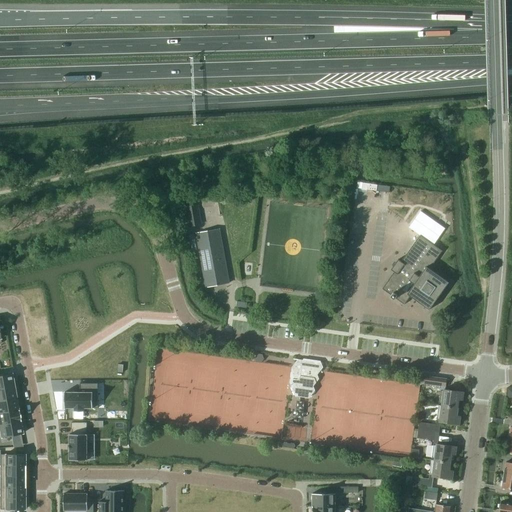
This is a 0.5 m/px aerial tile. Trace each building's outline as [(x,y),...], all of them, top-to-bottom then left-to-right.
[(195,205),(185,207),(189,227),(199,225),(195,205)] [(229,283),(220,229),(197,233),(206,287),(229,283)] [(395,298),(404,305),(410,297),(429,310),(437,299),(439,300),(443,295),(441,293),(449,282),(430,269),(442,251),(420,235),(401,262),(396,258),(388,268),(394,272),(382,289),(391,295),(391,296),(395,299),(395,298)] [(264,359),(262,354),(257,354),(254,357),(256,362),(261,363),(264,359)] [(317,375),(320,371),(323,368),(321,363),(316,362),(313,366),(309,365),(308,361),(298,360),(292,367),(291,375),(293,379),(290,383),(295,396),(309,398),(315,390),(313,386),(319,379),(317,375)] [(11,373),(0,375),(0,388),(14,386),(11,373)] [(445,390),(447,379),(425,376),(424,384),(442,386),(441,389),(444,389),(445,390)] [(65,392),(65,408),(74,408),(74,411),(84,411),(83,411),(83,408),(92,408),(93,408),(98,408),(98,384),(80,384),(80,392),(77,392),(76,392),(65,392)] [(14,386),(0,388),(0,400),(16,398),(14,386)] [(457,409),(458,400),(462,400),(464,392),(445,390),(444,389),(441,407),(457,409)] [(16,398),(0,400),(0,412),(18,409),(16,398)] [(456,416),(457,409),(441,407),(439,422),(459,424),(460,416),(456,416)] [(18,409),(0,412),(0,424),(20,421),(18,409)] [(20,421),(0,424),(0,435),(0,438),(22,434),(20,421)] [(419,422),(418,431),(436,433),(437,425),(419,422)] [(69,443),(69,451),(69,460),(87,460),(87,434),(86,434),(86,430),(87,430),(87,423),(71,423),(71,430),(73,430),(73,434),(69,434),(69,443)] [(310,442),(312,426),(303,425),(302,441),(310,442)] [(435,441),(436,433),(418,431),(417,438),(435,441)] [(450,464),(451,454),(455,455),(456,446),(434,444),(431,461),(434,461),(450,464)] [(5,455),(0,454),(0,465),(25,466),(25,455),(5,455)] [(452,479),(453,471),(449,470),(450,464),(434,461),(432,476),(434,476),(452,479)] [(511,463),(505,462),(503,475),(511,476),(511,463)] [(25,466),(0,465),(0,476),(25,477),(25,466)] [(511,476),(503,475),(502,488),(511,489),(511,476)] [(25,477),(0,476),(0,487),(25,487),(25,477)] [(432,488),(434,476),(432,476),(429,476),(429,479),(412,477),(411,485),(432,488)] [(25,487),(0,487),(0,498),(25,498),(25,487)] [(100,502),(99,502),(98,511),(123,511),(124,491),(106,491),(106,502),(105,502),(105,504),(100,504),(100,502)] [(437,500),(438,493),(426,491),(424,498),(437,500)] [(312,493),(312,494),(313,494),(313,506),(337,506),(335,505),(335,494),(335,493),(312,493)] [(87,494),(64,494),(64,510),(87,511),(86,511),(93,511),(93,501),(87,501),(87,494)] [(25,498),(0,498),(0,509),(25,510),(25,498)] [(511,511),(511,504),(501,503),(499,511),(511,511)]
